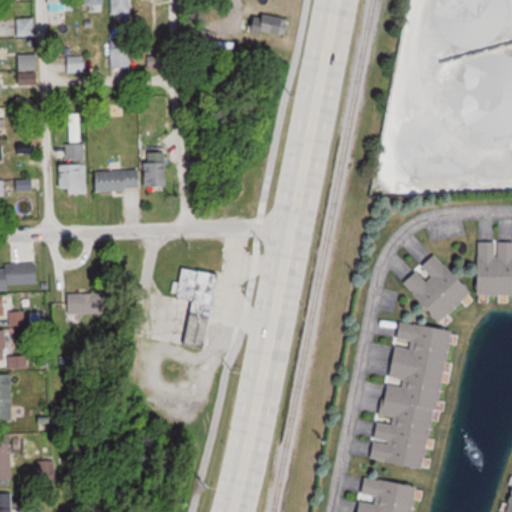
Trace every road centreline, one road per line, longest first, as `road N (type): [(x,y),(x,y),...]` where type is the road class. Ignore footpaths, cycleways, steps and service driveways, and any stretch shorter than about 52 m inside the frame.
road 1 (secondary): [(231,511),(335,0)]
road 2 (residential): [(511,218),(433,220),(405,229),(391,252),(334,511)]
road 3 (residential): [(0,234),(293,223)]
